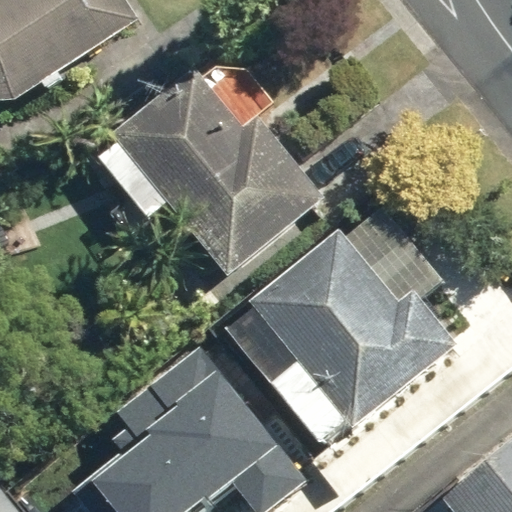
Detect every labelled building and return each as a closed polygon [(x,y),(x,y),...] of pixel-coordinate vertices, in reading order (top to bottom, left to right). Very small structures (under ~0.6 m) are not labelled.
[(0,0),(0,109),(14,109),(134,28),(115,0),(0,0)] [(164,214),(226,288),(321,210),(252,129),(240,139),(187,75),(104,143),(110,151),(93,165),(146,229),(164,214)] [(224,338),(318,455),(346,431),(353,440),(458,356),(412,299),(394,312),(336,239),(245,311),(249,317),(224,338)] [(511,511),(511,433),(507,428),(444,482),(455,495),(440,508),(442,511),(511,511)] [(0,511),(10,511),(0,499),(0,511)]
